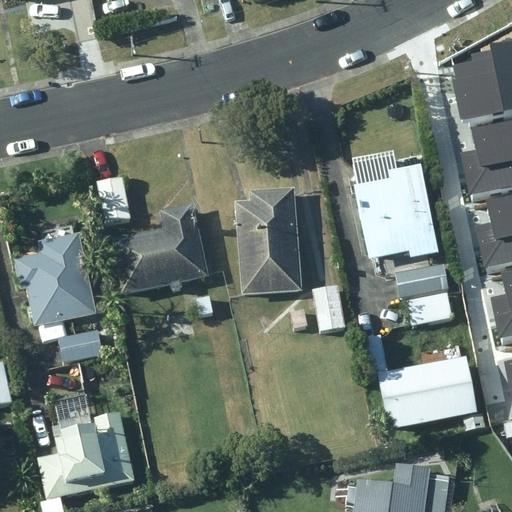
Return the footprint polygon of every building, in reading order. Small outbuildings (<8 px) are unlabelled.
[(511,110),(511,44),(472,53),(473,62),(453,66),(464,120),(511,110)] [(511,128),(472,136),(475,149),(460,152),(468,194),(511,185),(511,128)] [(434,257),(415,172),(382,179),(383,185),(349,193),(366,266),(405,257),(406,264),(434,257)] [(125,222),(117,182),(92,188),(100,227),(125,222)] [(296,295),(288,193),(246,196),(247,207),(231,208),(237,299),(296,295)] [(511,200),(486,206),(489,219),(474,222),(482,264),(511,258),(511,200)] [(202,281),(186,209),(159,215),(162,234),(107,246),(118,299),(202,281)] [(90,318),(74,240),(34,248),(36,259),(9,265),(15,294),(22,292),(30,330),(90,318)] [(445,291),(438,269),(392,282),(399,304),(445,291)] [(511,280),(504,282),(507,295),(491,298),(500,340),(511,337),(511,280)] [(340,330),(333,291),(312,295),(319,334),(340,330)] [(447,322),(441,298),(404,306),(409,330),(447,322)] [(206,302),(193,304),(196,318),(208,316),(206,302)] [(97,360),(92,336),(56,344),(61,367),(97,360)] [(469,415),(459,364),(385,379),(377,338),(355,343),(363,382),(374,379),(385,431),(469,415)] [(129,485),(116,417),(90,422),(93,436),(50,445),(53,459),(35,463),(43,502),(129,485)] [(511,420),(503,422),(506,438),(511,436),(511,420)] [(352,487),(348,511),(441,511),(446,482),(426,479),(426,475),(391,471),(388,492),(352,487)]
